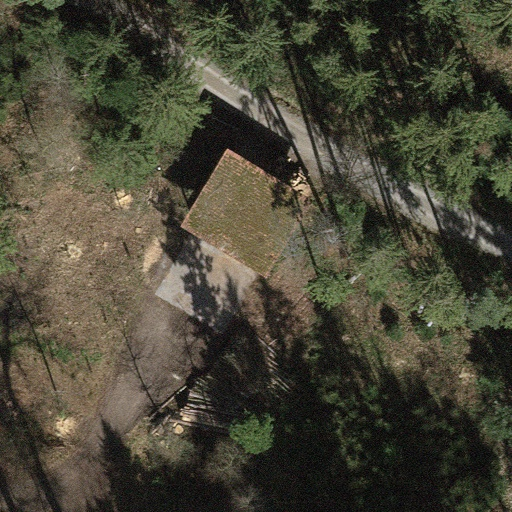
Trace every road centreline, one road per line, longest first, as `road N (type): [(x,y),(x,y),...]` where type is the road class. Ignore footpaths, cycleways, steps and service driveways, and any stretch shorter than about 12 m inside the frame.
road 1 (track): [(86,0),(350,165),(511,242)]
road 2 (track): [(211,268),(62,511)]
